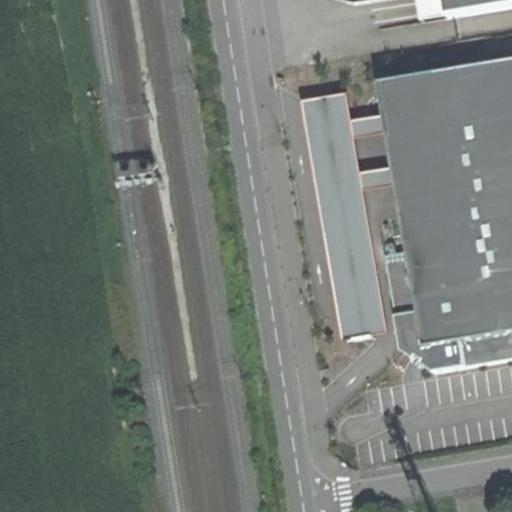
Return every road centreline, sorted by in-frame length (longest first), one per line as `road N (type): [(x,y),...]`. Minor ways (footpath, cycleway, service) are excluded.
road 1 (unclassified): [(234,0),(316,510)]
road 2 (unclassified): [(316,510),(511,472)]
